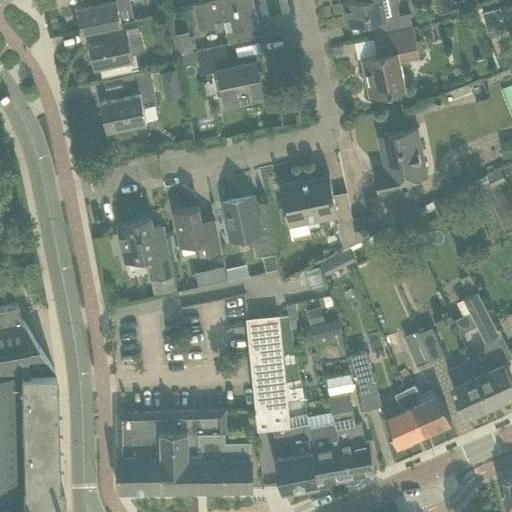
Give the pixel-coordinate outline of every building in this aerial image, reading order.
[(92,0),(93,3),(77,6),(83,30),(102,26),(122,22),(117,0),(92,0)] [(257,25),(251,0),(209,0),(194,3),(199,30),(216,26),(215,23),(230,20),(232,31),(227,32),(229,44),(253,39),(251,27),(257,25)] [(352,0),(342,2),(347,26),(371,21),(373,34),(413,25),(410,12),(399,14),(397,5),(399,2),(399,0),(352,0)] [(139,53),(142,47),(137,19),(122,22),(102,26),(105,39),(89,42),(94,67),(100,65),(102,76),(130,70),(128,61),(134,60),(133,54),(139,53)] [(419,55),(413,25),(373,34),(377,53),(362,57),(370,96),(405,88),(399,59),(419,55)] [(192,49),(189,31),(173,34),(177,52),(192,49)] [(264,98),(256,58),(229,64),(225,45),(197,51),(199,60),(202,71),(217,68),(225,106),(264,98)] [(197,51),(181,54),(183,64),(199,60),(197,51)] [(150,69),(123,75),(126,89),(115,91),(116,96),(104,99),(106,108),(104,113),(104,115),(106,121),(107,120),(109,129),(147,120),(142,101),(156,98),(150,69)] [(427,176),(417,127),(378,135),(385,169),(374,171),(379,196),(411,189),(409,179),(427,176)] [(492,186),(505,179),(500,168),(486,174),(492,186)] [(289,225),(338,215),(329,174),(280,184),(285,207),(279,208),(281,221),(288,219),(289,225)] [(256,254),(275,251),(265,201),(253,204),(251,194),(224,200),(232,239),(244,236),(244,238),(252,244),(254,244),(256,254)] [(199,205),(173,210),(181,246),(195,243),(197,255),(222,250),(216,218),(202,221),(199,205)] [(405,215),(404,216),(410,228),(410,227),(424,219),(419,209),(405,216),(405,215)] [(151,256),(155,278),(174,274),(164,225),(152,227),(150,215),(118,222),(126,261),(151,256)] [(369,237),(365,216),(353,218),(358,243),(369,237)] [(381,244),(410,228),(404,216),(376,232),(381,244)] [(358,243),(353,218),(336,222),(342,250),(358,243)] [(326,275),(356,260),(349,247),(319,262),(326,275)] [(223,266),(212,269),(214,281),(226,278),(223,266)] [(472,293),(463,298),(472,314),(483,336),(485,335),(497,329),(484,303),(478,290),(472,293)] [(331,295),(323,297),(326,306),(333,304),(331,295)] [(0,511),(61,511),(61,483),(56,483),(54,369),(25,325),(22,320),(22,319),(20,319),(17,302),(0,305),(0,511)] [(298,317),(295,303),(287,304),(290,319),(298,317)] [(278,314),(247,317),(258,430),(289,426),(289,423),(278,314)] [(338,318),(311,326),(314,339),(342,331),(338,318)] [(444,353),(433,329),(421,334),(420,332),(431,359),(444,353)] [(420,332),(405,338),(416,365),(431,359),(420,332)] [(511,393),(511,383),(508,374),(502,362),(501,362),(494,347),(484,352),(486,356),(473,362),(478,373),(491,403),(511,393)] [(376,384),(365,349),(350,354),(361,389),(376,384)] [(491,403),(478,373),(464,379),(457,364),(447,368),(454,384),(453,384),(466,414),(491,403)] [(443,403),(438,393),(436,394),(434,388),(419,395),(414,385),(405,389),(424,433),(438,427),(440,429),(448,426),(448,423),(451,421),(443,403)] [(424,433),(405,389),(394,393),(400,405),(402,404),(404,408),(399,411),(396,404),(379,412),(389,434),(392,432),(398,445),(424,433)] [(330,396),(333,411),(339,445),(342,444),(345,458),(348,457),(351,476),(376,471),(370,438),(363,440),(360,420),(354,421),(349,392),(330,396)] [(250,440),(225,440),(225,409),(184,410),(185,489),(252,488),(250,440)] [(185,489),(184,410),(117,411),(118,490),(185,489)] [(339,445),(333,411),(308,416),(308,419),(313,445),(312,446),(319,482),(351,476),(348,457),(345,458),(342,444),(339,445)] [(319,482),(312,446),(313,445),(308,419),(289,423),(289,426),(275,430),(280,455),(276,456),(274,459),(275,467),(279,469),(282,489),(319,482)] [(511,511),(511,475),(499,479),(506,510),(509,509),(509,511),(511,511)]
